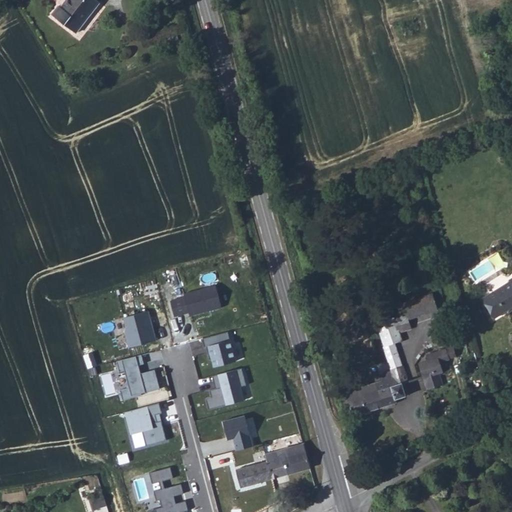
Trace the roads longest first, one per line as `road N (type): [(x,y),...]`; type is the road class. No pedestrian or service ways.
road 1 (secondary): [(206,0),(344,502)]
road 2 (unclassified): [(344,502),(511,412)]
road 3 (residential): [(206,511),(169,335)]
